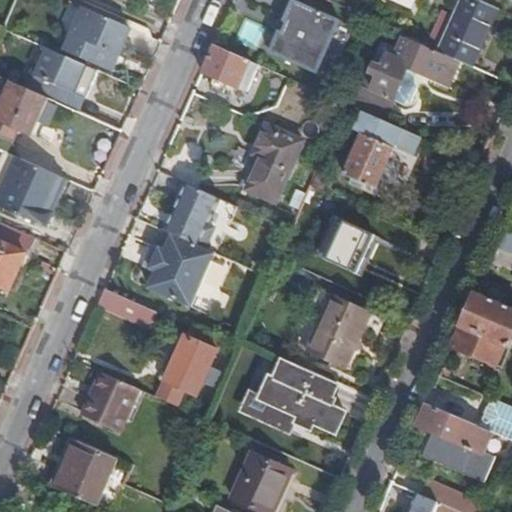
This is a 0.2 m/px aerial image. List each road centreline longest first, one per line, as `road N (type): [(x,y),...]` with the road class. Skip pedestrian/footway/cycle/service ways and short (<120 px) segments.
road 1 (residential): [(0,463),(208,0)]
road 2 (residential): [(353,511),(511,154)]
